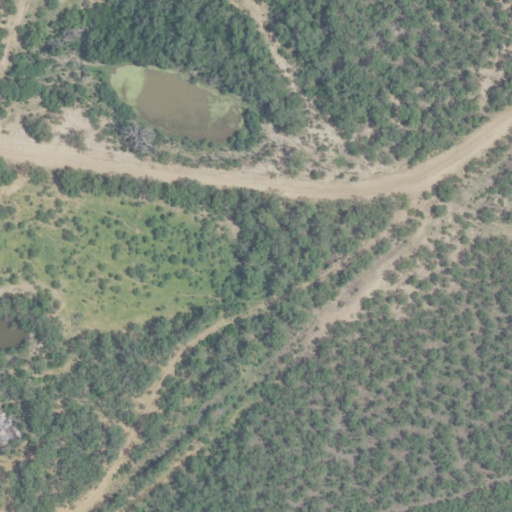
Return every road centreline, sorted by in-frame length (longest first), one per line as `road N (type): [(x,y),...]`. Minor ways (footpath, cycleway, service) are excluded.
road 1 (track): [(0,151),(346,195),(437,171),(511,119)]
road 2 (track): [(437,171),(387,233),(272,305),(197,337),(106,492),(79,511)]
